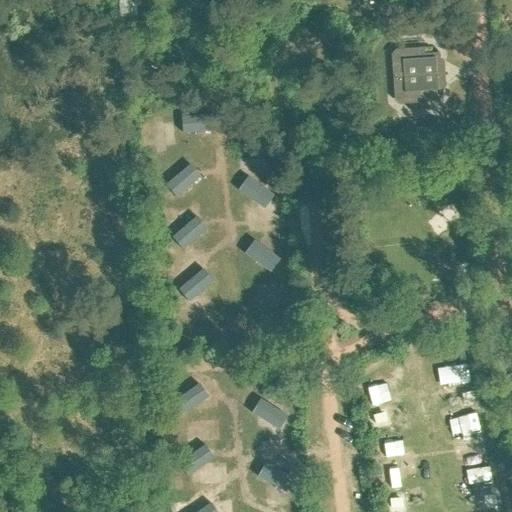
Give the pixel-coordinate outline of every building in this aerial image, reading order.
[(141,11),(133,0),(125,0),(116,7),(127,22),(141,11)] [(423,50),(395,52),(390,57),(394,102),(398,106),(427,104),(426,98),(442,97),(441,91),(444,89),(442,63),(439,61),(438,55),(423,56),(423,50)] [(145,375),(145,388),(172,387),(172,374),(145,375)] [(253,430),(252,409),(233,410),(234,431),(253,430)] [(254,471),(254,448),(233,449),(233,471),(254,471)] [(181,465),(160,465),(160,492),(181,492),(181,465)] [(185,501),(174,503),(174,511),(176,511),(187,510),(185,501)]
